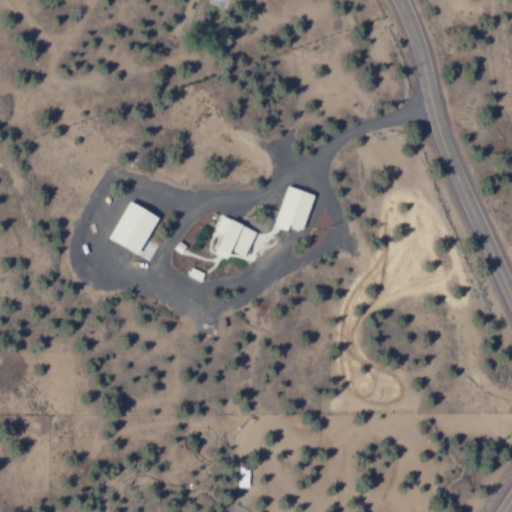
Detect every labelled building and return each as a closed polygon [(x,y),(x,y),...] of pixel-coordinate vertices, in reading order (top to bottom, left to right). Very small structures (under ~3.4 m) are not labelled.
[(224,9),(228,0),(209,0),(209,3),(224,9)] [(271,227),(285,231),(286,227),(300,231),(312,195),(285,186),(271,227)] [(106,238),(134,255),(156,218),(128,201),(106,238)] [(243,256),(253,229),(219,217),(214,232),(220,234),(212,254),(224,258),(227,250),(243,256)] [(237,487),(247,487),(247,467),(238,467),(237,487)]
